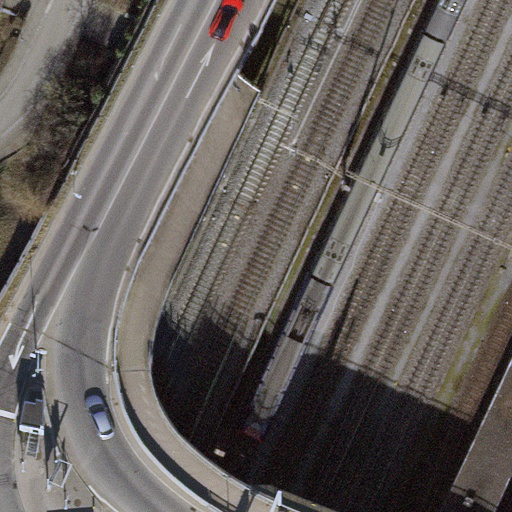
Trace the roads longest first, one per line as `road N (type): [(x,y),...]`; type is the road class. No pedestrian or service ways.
road 1 (trunk): [(0,424),(211,0)]
road 2 (trunk): [(219,0),(76,278)]
road 3 (trunk): [(157,511),(114,465),(88,411),(76,278)]
road 4 (residential): [(0,119),(21,103),(75,0)]
road 5 (trunk): [(76,278),(23,342),(0,394)]
